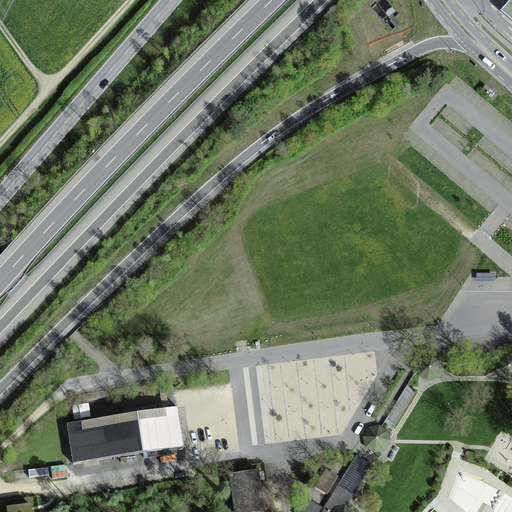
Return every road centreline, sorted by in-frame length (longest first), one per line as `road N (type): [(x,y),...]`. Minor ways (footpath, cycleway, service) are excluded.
road 1 (motorway): [(0,389),(158,234),(286,126),(429,45),(469,43)]
road 2 (residential): [(511,325),(77,383)]
road 3 (motorway): [(272,0),(0,282)]
road 4 (motorway): [(0,328),(187,132)]
road 5 (tertiary): [(0,197),(171,0)]
road 6 (track): [(0,142),(131,0)]
road 7 (trunk): [(187,132),(321,0)]
